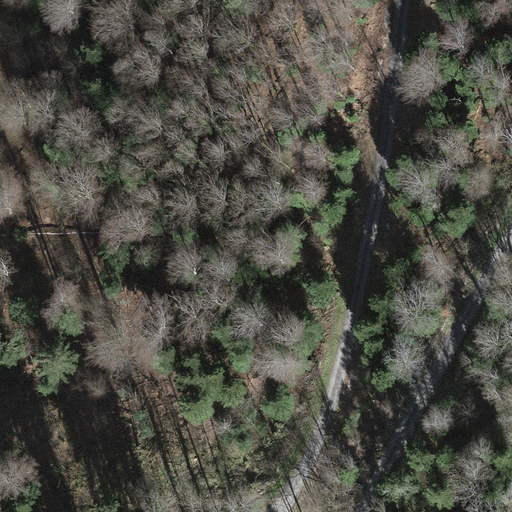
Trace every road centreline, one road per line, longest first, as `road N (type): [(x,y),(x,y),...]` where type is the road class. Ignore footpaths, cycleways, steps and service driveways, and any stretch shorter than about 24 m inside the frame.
road 1 (unclassified): [(409,0),(354,334),(276,511)]
road 2 (unclassified): [(372,511),(511,233)]
